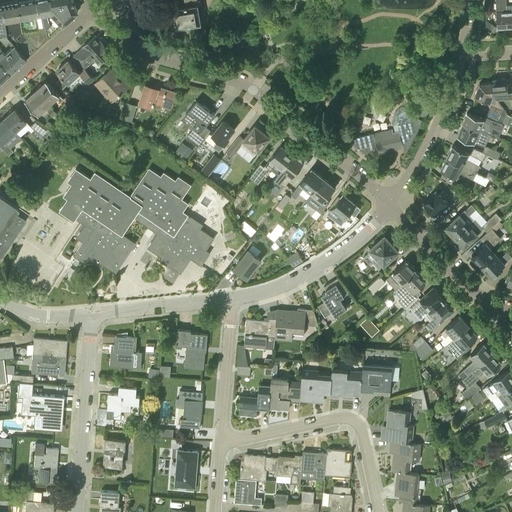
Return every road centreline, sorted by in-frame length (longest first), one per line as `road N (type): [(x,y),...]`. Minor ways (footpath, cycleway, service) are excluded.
road 1 (residential): [(388,204),(260,94),(131,44),(93,8)]
road 2 (residential): [(379,511),(363,431),(353,422),(224,448)]
road 3 (residential): [(77,511),(90,315)]
road 4 (residential): [(232,297),(300,278),(388,204)]
road 5 (residential): [(388,204),(432,132),(461,56)]
road 6 (residential): [(224,448),(232,297)]
road 7 (residential): [(497,306),(463,283),(388,204)]
road 8 (residential): [(90,315),(232,297)]
road 9 (residential): [(0,92),(93,8)]
